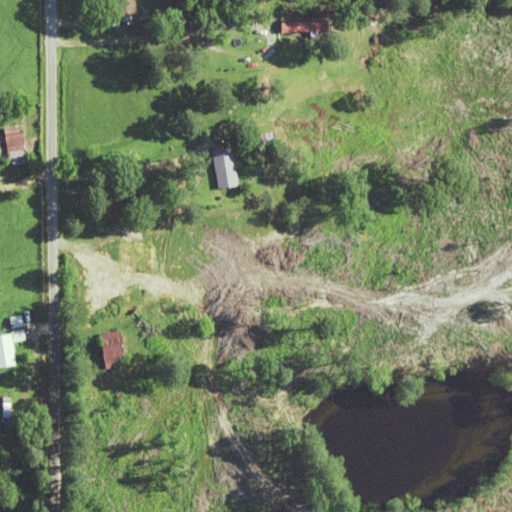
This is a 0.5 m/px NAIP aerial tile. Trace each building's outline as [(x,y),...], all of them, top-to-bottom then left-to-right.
[(110,0),(113,17),(137,14),(134,0),(110,0)] [(284,21),(284,32),(329,32),(329,21),(284,21)] [(28,162),(22,125),(3,128),(9,166),(28,162)] [(240,186),(233,148),(212,152),(219,190),(240,186)] [(106,368),(128,364),(121,329),(100,333),(106,368)] [(12,340),(24,340),(23,332),(0,333),(0,367),(14,366),(12,340)] [(0,412),(0,417),(9,416),(9,401),(0,401),(0,412)]
